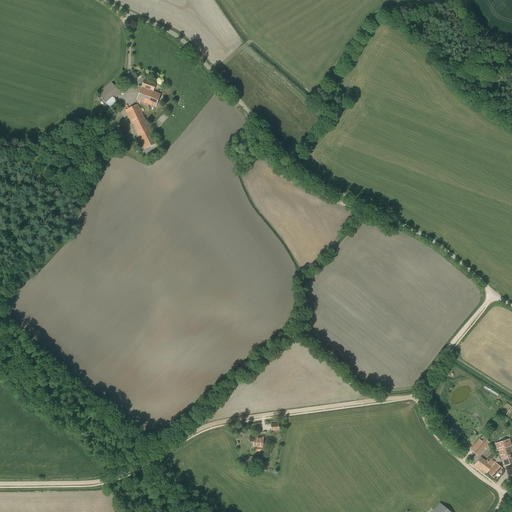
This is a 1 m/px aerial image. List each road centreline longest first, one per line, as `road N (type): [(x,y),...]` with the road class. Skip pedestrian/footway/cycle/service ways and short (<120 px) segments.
road 1 (unclassified): [(511,305),(447,251),(301,172),(180,41),(111,0)]
road 2 (track): [(0,484),(101,484),(217,422),(414,393)]
road 3 (track): [(494,293),(414,393)]
road 4 (track): [(414,393),(437,438),(494,486)]
